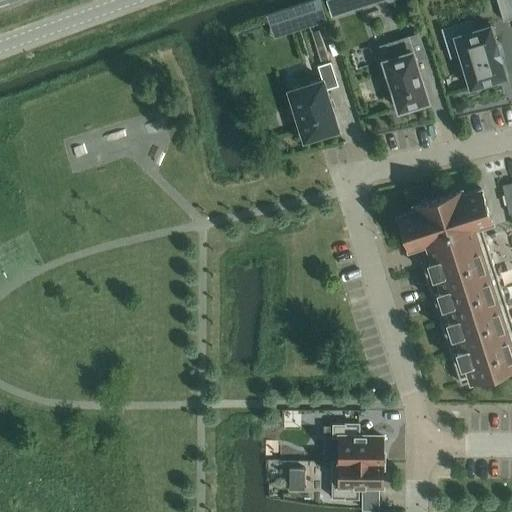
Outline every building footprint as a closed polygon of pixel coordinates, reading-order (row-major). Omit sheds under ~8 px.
[(338,0),(329,3),(334,19),(391,0),(338,0)] [(511,3),(511,0),(498,0),(504,20),(511,18),(511,3)] [(300,3),(282,9),(290,33),(309,26),(300,3)] [(491,25),(455,36),(471,88),(507,77),(491,25)] [(322,78),(287,89),(303,142),(342,130),(328,88),(339,85),(332,62),(330,63),(320,30),(312,32),(323,65),(319,66),(322,78)] [(385,60),(384,60),(400,110),(429,101),(424,85),(425,84),(420,67),(418,67),(416,61),(427,58),(420,33),(399,39),(404,54),(385,60)] [(509,211),(511,210),(511,183),(503,185),(509,211)] [(417,209),(399,215),(410,247),(431,241),(436,258),(423,262),(423,263),(461,383),(511,366),(511,318),(485,234),(482,224),(493,221),(482,188),(448,200),(446,194),(415,204),(417,209)] [(361,424),(333,424),(333,425),(333,437),(340,437),(340,460),(383,460),(383,436),(361,436),(361,424)] [(340,460),(333,460),(332,497),(358,498),(358,497),(359,486),(363,486),(380,486),(383,486),(383,461),(383,460),(340,460)] [(305,468),(289,468),(289,489),(305,489),(305,468)] [(380,499),(363,499),(363,509),(380,510),(380,499)]
